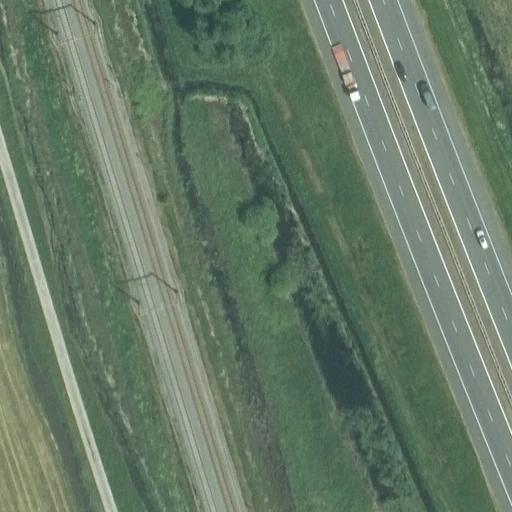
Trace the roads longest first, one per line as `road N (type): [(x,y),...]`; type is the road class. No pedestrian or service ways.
road 1 (motorway): [(329,0),(430,280),(511,474)]
road 2 (track): [(111,511),(0,146)]
road 3 (motorway): [(511,324),(390,0)]
